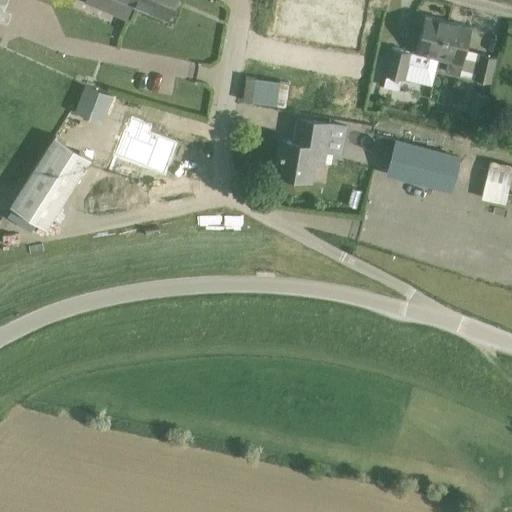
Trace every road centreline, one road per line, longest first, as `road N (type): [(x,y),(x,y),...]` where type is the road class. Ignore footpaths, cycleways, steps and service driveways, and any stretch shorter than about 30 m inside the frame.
road 1 (unclassified): [(0,338),(87,303),(211,285),(328,290),(453,322)]
road 2 (unclassified): [(453,322),(246,201),(229,183),(224,126),(246,0)]
